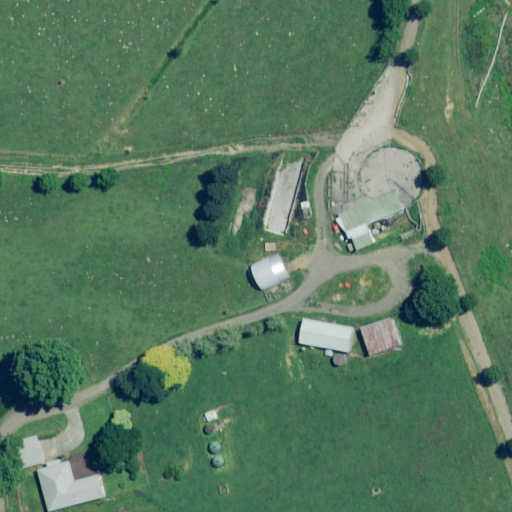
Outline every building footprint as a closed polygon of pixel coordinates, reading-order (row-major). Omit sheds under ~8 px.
[(407,210),(399,192),(342,216),(352,239),(356,238),(362,251),(379,244),(371,226),(407,210)] [(417,236),(413,228),(402,234),(406,242),(417,236)] [(293,279),(282,254),(254,266),(265,290),(293,279)] [(357,329),(307,321),(303,344),(353,353),(357,329)] [(404,346),(396,321),(366,331),(374,356),(404,346)] [(46,463),(43,451),(26,455),(29,467),(46,463)] [(78,483),(73,463),(41,471),(51,511),(53,511),(108,498),(102,476),(78,483)]
